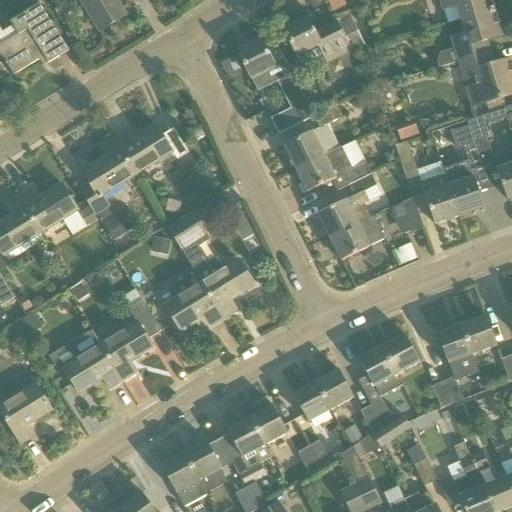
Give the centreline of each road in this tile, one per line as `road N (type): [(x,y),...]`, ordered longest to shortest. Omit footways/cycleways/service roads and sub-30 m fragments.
road 1 (residential): [(11,511),(149,420),(328,322)]
road 2 (residential): [(328,322),(185,39)]
road 3 (residential): [(0,155),(185,39)]
road 4 (residential): [(328,322),(511,250)]
